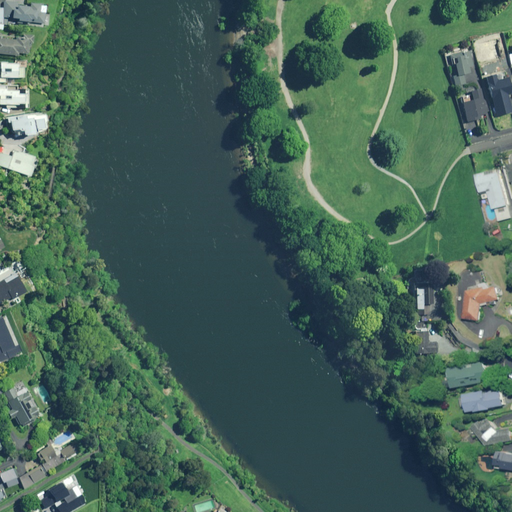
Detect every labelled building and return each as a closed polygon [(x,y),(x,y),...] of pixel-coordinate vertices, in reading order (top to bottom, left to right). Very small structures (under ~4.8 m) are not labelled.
[(5,8),(4,18),(19,19),(18,21),(43,23),(44,13),(40,13),(40,3),(30,3),(30,7),(18,6),(18,2),(5,2),(5,8)] [(33,36),(23,35),(23,38),(16,37),(16,40),(0,38),(0,53),(18,56),(18,53),(29,54),(30,43),(32,43),(33,36)] [(454,76),(452,76),(455,86),(474,81),(470,67),(474,66),(470,52),(463,54),(463,52),(449,56),(449,57),(454,76)] [(14,63),(1,62),(0,71),(0,82),(6,83),(6,77),(23,78),(24,68),(27,68),(27,61),(15,60),(14,63)] [(497,81),(495,74),(485,76),(495,117),(511,112),(511,111),(508,95),(511,93),(511,90),(509,78),(497,81)] [(28,86),(0,84),(0,105),(5,105),(4,109),(27,110),(28,86)] [(486,114),(480,90),(469,93),(471,101),(462,103),(466,122),(479,119),(479,116),(486,114)] [(44,123),(46,123),(45,114),(40,115),(40,113),(7,118),(8,123),(10,123),(11,131),(16,130),(17,136),(42,133),(42,130),(45,130),(44,123)] [(38,159),(1,146),(0,149),(0,165),(32,177),(38,159)] [(500,221),(511,216),(511,215),(509,206),(511,205),(500,169),(479,176),(484,193),(487,200),(493,198),(496,209),(497,210),(500,221)] [(0,282),(0,308),(27,292),(17,276),(5,284),(3,281),(0,282)] [(433,305),(433,282),(416,282),(416,284),(414,284),(414,301),(414,315),(430,315),(430,305),(433,305)] [(469,290),(466,319),(481,321),(484,303),(500,302),(499,288),(469,290)] [(0,362),(22,354),(18,345),(14,347),(2,318),(0,318),(0,362)] [(430,343),(430,332),(416,332),(416,354),(438,354),(438,343),(430,343)] [(490,382),(487,363),(452,369),(455,388),(490,382)] [(41,415),(25,389),(16,394),(13,388),(1,395),(10,410),(7,412),(11,419),(13,417),(19,426),(34,417),(35,418),(41,415)] [(461,396),(464,411),(470,410),(470,412),(477,411),(478,412),(492,410),(492,408),(505,406),(503,391),(493,393),(493,391),(467,395),(461,396)] [(487,445),(511,440),(511,431),(511,430),(494,432),(489,424),(486,420),(475,427),(471,430),(476,438),(481,435),(487,445)] [(511,443),(509,454),(499,453),(497,469),(511,470),(511,443)] [(77,452),(72,444),(61,450),(66,459),(77,452)] [(57,456),(50,445),(36,454),(46,472),(65,461),(61,454),(57,456)] [(45,477),(41,469),(30,475),(28,473),(19,478),(25,489),(45,477)] [(18,483),(16,477),(7,481),(9,486),(18,483)] [(68,493),(62,483),(48,491),(51,496),(40,502),(44,509),(54,503),(58,511),(68,511),(85,503),(78,491),(74,493),(73,491),(68,493)]
